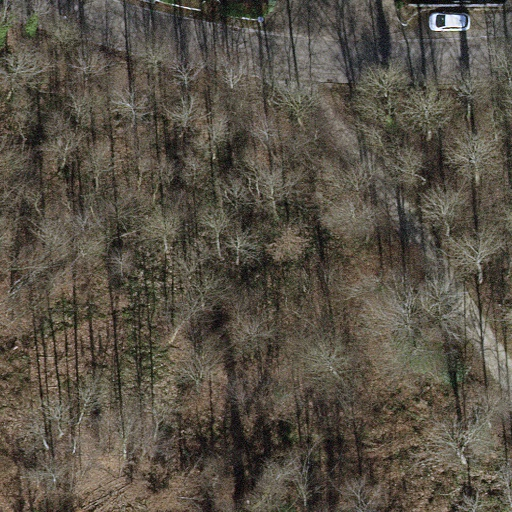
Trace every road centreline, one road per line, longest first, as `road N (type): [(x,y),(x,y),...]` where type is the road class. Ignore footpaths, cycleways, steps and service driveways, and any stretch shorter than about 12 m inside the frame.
road 1 (residential): [(41,0),(192,43),(299,59),(511,57)]
road 2 (track): [(511,375),(299,59)]
